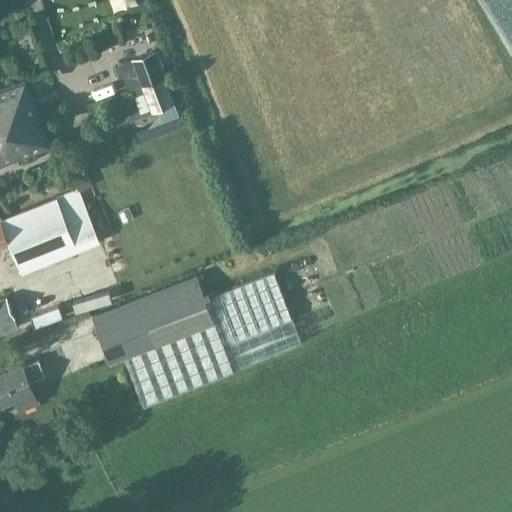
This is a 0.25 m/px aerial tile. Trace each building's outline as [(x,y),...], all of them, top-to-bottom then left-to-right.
[(155,50),(135,57),(146,85),(165,78),(155,50)] [(28,78),(0,88),(0,107),(19,157),(53,144),(28,78)] [(175,103),(165,78),(146,85),(156,110),(175,103)] [(93,103),(108,96),(103,87),(89,94),(93,103)] [(0,163),(19,157),(0,107),(0,163)] [(0,240),(8,238),(21,272),(100,241),(80,189),(2,220),(0,214),(0,240)] [(301,341),(292,318),(274,270),(206,297),(197,275),(92,316),(109,360),(124,355),(144,404),(234,369),(234,367),(301,341)] [(6,297),(0,299),(0,332),(0,334),(18,327),(14,318),(6,297)] [(58,305),(31,315),(35,326),(62,316),(58,305)] [(31,378),(45,372),(39,357),(0,372),(0,388),(4,400),(14,396),(19,410),(40,402),(31,378)]
